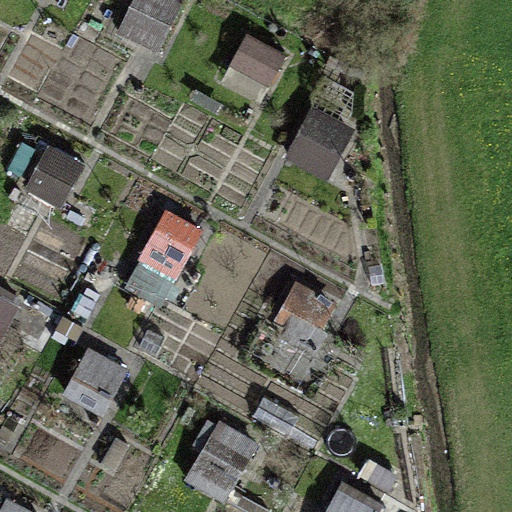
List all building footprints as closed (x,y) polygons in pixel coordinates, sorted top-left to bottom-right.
[(129,0),(113,36),(155,55),(180,0),(129,0)] [(222,79),(262,101),(289,53),(248,31),(222,79)] [(327,177),(354,128),(313,104),(285,153),(327,177)] [(25,184),(61,204),(84,161),(48,141),(25,184)] [(169,303),(205,219),(164,202),(128,286),(169,303)] [(0,339),(19,302),(0,292),(0,339)] [(87,345),(63,391),(105,412),(128,366),(87,345)] [(221,500),(260,440),(221,415),(183,475),(221,500)] [(246,511),(272,511),(286,460),(251,450),(235,509),(246,511)] [(341,483),(324,511),(380,511),(383,508),(341,483)] [(0,497),(0,511),(43,511),(0,497)]
